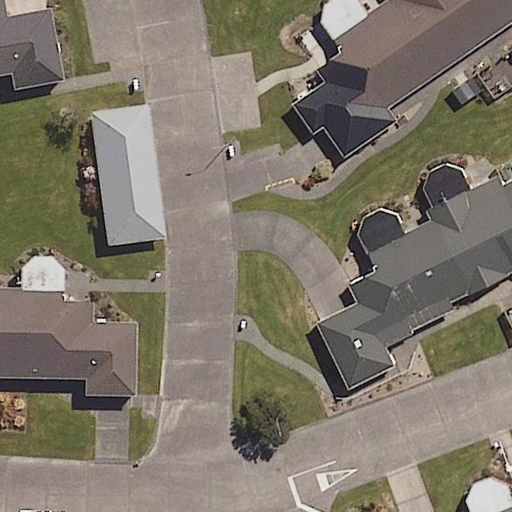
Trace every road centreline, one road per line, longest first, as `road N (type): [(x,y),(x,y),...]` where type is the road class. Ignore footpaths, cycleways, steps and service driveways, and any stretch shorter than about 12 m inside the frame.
road 1 (residential): [(166,0),(202,216),(197,503)]
road 2 (residential): [(239,502),(287,476),(511,391)]
road 3 (residential): [(0,491),(197,503)]
